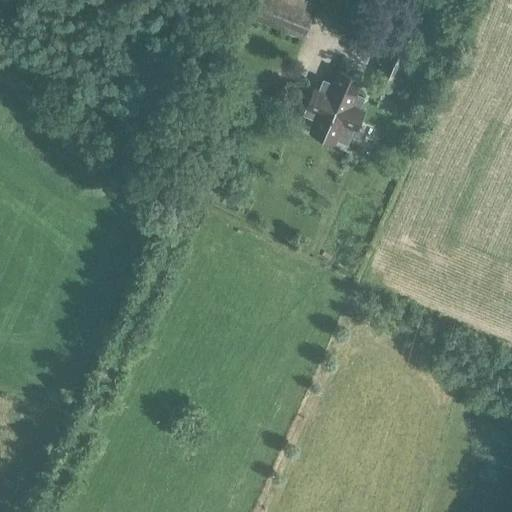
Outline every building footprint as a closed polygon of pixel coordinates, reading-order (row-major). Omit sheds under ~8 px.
[(248,0),(245,10),(251,13),(250,15),(287,31),(302,37),(312,12),(313,10),(288,0),(248,0)] [(387,97),(400,66),(412,40),(396,33),(372,90),(387,97)] [(404,56),(400,66),(405,68),(413,71),(417,62),(404,56)] [(400,66),(387,97),(400,102),(413,71),(405,68),(400,66)] [(338,86),(345,71),(336,67),(330,81),(323,78),(318,88),(314,86),(314,87),(304,111),(303,114),(315,119),(310,131),(335,142),(336,139),(343,123),(328,117),(336,99),(334,98),(340,87),(338,86)] [(363,79),(345,71),(338,86),(340,87),(334,98),(336,99),(328,117),(343,123),(336,139),(347,144),(354,129),(355,129),(364,108),(360,106),(365,96),(357,93),(363,79)] [(240,168),(234,182),(245,186),(250,172),(240,168)]
